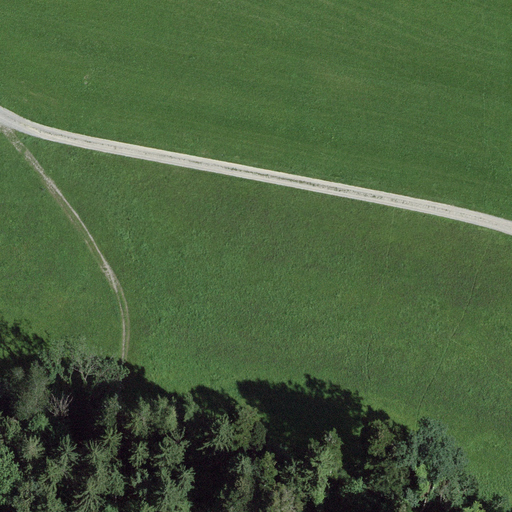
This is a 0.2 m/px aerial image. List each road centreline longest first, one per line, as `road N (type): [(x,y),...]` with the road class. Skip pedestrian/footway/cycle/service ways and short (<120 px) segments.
road 1 (track): [(511,237),(0,105)]
road 2 (track): [(94,511),(125,369),(110,256),(0,120)]
